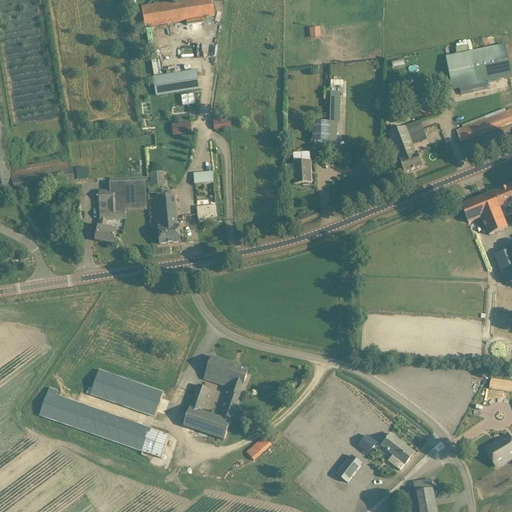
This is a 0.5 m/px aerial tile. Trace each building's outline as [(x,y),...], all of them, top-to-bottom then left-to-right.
[(184,0),(142,7),(145,28),(214,17),(211,0),(184,0)] [(310,39),(321,38),(320,28),(309,29),(310,39)] [(505,45),(445,58),(452,91),(511,78),(505,45)] [(157,95),(201,89),(198,70),(154,76),(157,95)] [(195,95),(183,95),(183,105),(196,104),(195,95)] [(12,178),(0,106),(0,196),(74,184),(71,168),(12,178)] [(511,110),(456,131),(461,143),(511,123),(511,110)] [(213,118),(215,131),(231,129),(229,116),(213,118)] [(338,123),(330,123),(314,122),(313,142),(329,143),(329,141),(337,141),(337,136),(338,123)] [(389,135),(401,164),(404,174),(422,167),(419,157),(417,154),(414,155),(408,139),(423,133),(419,122),(389,135)] [(191,134),(190,123),(172,126),(174,136),(191,134)] [(294,163),(295,185),(312,184),(311,162),(294,163)] [(150,186),(164,186),(164,172),(150,172),(150,186)] [(195,173),(195,184),(215,183),(214,172),(195,173)] [(106,221),(126,220),(126,211),(147,211),(146,182),(110,183),(110,191),(99,191),(99,204),(100,214),(100,221),(96,241),(114,245),(116,232),(105,230),(106,221)] [(511,204),(511,185),(496,193),(495,192),(461,206),(468,224),(483,218),(490,236),(507,229),(499,209),(511,204)] [(158,228),(159,235),(160,245),(181,243),(180,233),(179,226),(177,226),(174,197),(157,199),(160,228),(158,228)] [(216,206),(197,208),(198,223),(217,221),(216,206)] [(511,249),(494,257),(505,285),(511,282),(511,249)] [(211,357),(208,367),(204,379),(226,387),(234,365),(211,357)] [(228,393),(230,393),(240,397),(246,380),(249,370),(234,365),(226,387),(230,389),(228,393)] [(163,392),(102,371),(100,370),(90,396),(128,409),(145,416),(155,419),(155,418),(163,396),(163,395),(164,392),(163,392)] [(490,389),(511,392),(511,383),(492,381),(490,389)] [(224,440),(240,397),(230,393),(221,417),(202,410),(209,389),(198,385),(184,425),(224,440)] [(170,435),(151,428),(142,425),(57,395),(58,392),(50,389),(39,417),(142,453),(141,456),(147,458),(148,455),(161,460),(170,435)] [(391,435),(385,443),(381,448),(393,456),(389,462),(401,471),(405,466),(408,462),(415,454),(391,435)] [(498,442),(486,449),(497,468),(511,458),(511,442),(508,435),(497,441),(498,442)] [(367,436),(358,448),(368,455),(377,444),(367,436)] [(246,453),(254,462),(272,446),(264,437),(246,453)] [(351,456),(336,475),(347,484),(362,465),(351,456)] [(436,511),(431,480),(413,483),(414,494),(403,496),(405,511),(436,511)]
